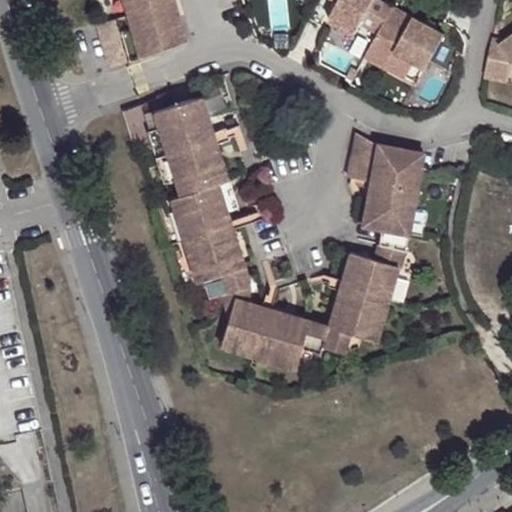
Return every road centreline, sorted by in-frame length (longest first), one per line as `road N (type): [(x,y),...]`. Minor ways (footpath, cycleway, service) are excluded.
road 1 (residential): [(124,349),(6,0)]
road 2 (unknown): [(511,378),(465,310),(452,260),(466,121)]
road 3 (residential): [(186,511),(124,349)]
